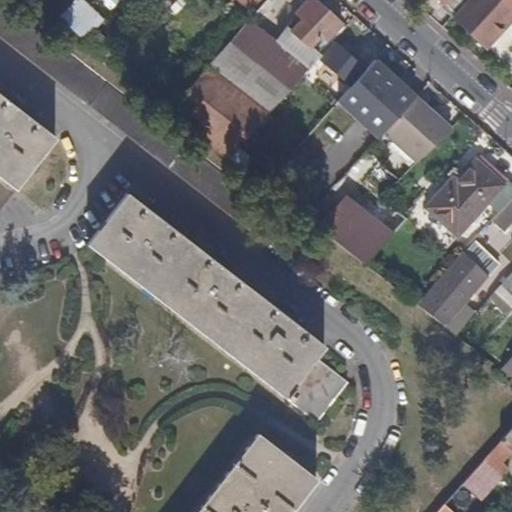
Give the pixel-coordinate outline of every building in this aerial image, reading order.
[(0,0),(0,35),(269,245),(286,222),(0,0)] [(240,0),(252,10),(261,0),(240,0)] [(304,19),(292,30),(294,32),(282,44),(311,67),(321,57),(316,53),(343,24),(316,0),(308,0),(297,12),(304,19)] [(443,0),(446,2),(442,7),(454,19),(470,0),(443,0)] [(511,0),(470,0),(454,19),(488,49),(511,21),(511,0)] [(70,6),(63,19),(86,32),(93,19),(70,6)] [(282,44),(251,21),(168,113),(229,159),(311,67),(282,44)] [(347,28),(343,24),(316,53),(321,57),(347,28)] [(110,40),(98,30),(84,47),(118,73),(128,61),(107,44),(110,40)] [(319,64),(324,69),(316,78),(327,88),(323,93),(336,104),(366,70),(336,43),(321,59),(322,60),(319,64)] [(415,90),(391,68),(369,93),(394,115),(415,90)] [(0,94),(0,213),(58,139),(0,94)] [(452,127),(418,95),(383,134),(416,164),(452,127)] [(457,181),(454,178),(426,208),(458,237),(489,203),(499,213),(511,198),(511,182),(508,179),(503,184),(477,159),(457,181)] [(128,193),(88,245),(318,422),(349,383),(317,357),(326,346),(128,193)] [(328,194),(306,219),(365,264),(393,233),(345,196),(339,203),(328,194)] [(441,279),(440,278),(416,304),(455,334),(475,312),(466,303),(491,277),(466,252),(441,279)] [(511,271),(501,284),(511,295),(511,271)] [(0,324),(20,299),(0,282),(0,324)] [(511,311),(511,295),(501,284),(488,297),(508,316),(511,311)] [(511,359),(502,370),(511,378),(511,359)] [(511,431),(502,442),(511,450),(511,431)] [(293,511),(319,480),(258,432),(197,511),(293,511)] [(492,454),(485,461),(501,476),(505,479),(508,475),(508,468),(492,454)] [(485,461),(474,474),(491,488),(501,476),(485,461)]
